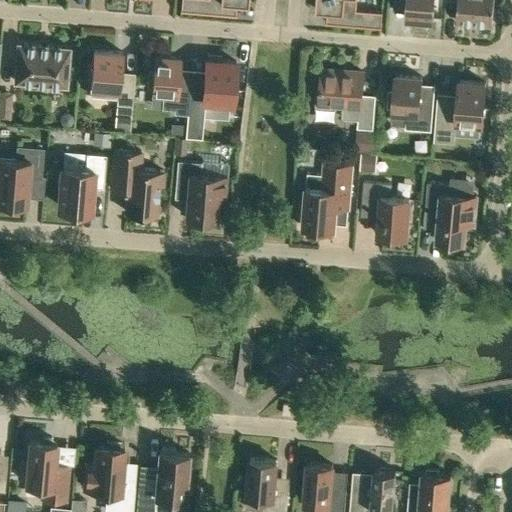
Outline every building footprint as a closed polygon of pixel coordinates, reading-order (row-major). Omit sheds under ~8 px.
[(234,2),(236,2),(248,3),(247,0),(181,0),(180,9),(180,10),(236,15),(236,13),(233,13),(234,2)] [(316,0),(316,9),(327,10),(329,10),(328,21),(326,21),(325,22),(381,27),(382,26),(381,26),(382,11),(356,9),(357,0),(316,0)] [(407,0),(406,17),(433,20),(434,0),(407,0)] [(457,0),(456,21),(492,24),(493,0),(457,0)] [(69,47),(17,43),(14,81),(66,85),(69,47)] [(132,105),(134,75),(123,74),(120,72),(122,52),(93,49),(92,64),(88,63),(87,79),(91,80),(89,95),(117,97),(116,103),(132,105)] [(187,114),(189,90),(177,89),(180,57),(155,55),(153,70),(148,70),(147,87),(152,88),(151,90),(160,91),(163,94),(162,108),(174,109),(174,113),(187,114)] [(189,90),(187,114),(185,137),(200,138),(204,100),(232,102),(236,61),(221,60),(222,56),(207,55),(207,59),(206,59),(203,92),(190,91),(192,69),(191,69),(189,90)] [(358,107),(358,119),(357,128),(373,129),(375,95),(361,94),(363,72),(322,69),(320,88),(318,88),(316,107),(335,108),(335,105),(358,107)] [(431,130),(433,105),(419,104),(422,77),(395,75),(394,90),(389,90),(387,107),(393,107),(392,110),(403,111),(406,116),(405,128),(431,130)] [(457,102),(437,100),(434,140),(454,142),(456,122),(482,124),(486,82),(459,80),(457,102)] [(62,113),(60,118),(61,123),(66,125),(70,125),(72,123),(74,120),(72,114),(67,112),(62,113)] [(115,120),(114,129),(130,130),(130,121),(115,120)] [(171,123),(171,134),(183,134),(184,124),(171,123)] [(355,150),(376,152),(377,132),(356,130),(355,150)] [(93,131),(92,145),(110,146),(111,132),(93,131)] [(40,178),(41,175),(43,148),(17,146),(16,158),(0,156),(0,200),(26,203),(29,177),(40,178)] [(114,148),(112,178),(111,188),(127,189),(125,211),(156,214),(158,184),(162,184),(163,170),(139,168),(141,150),(114,148)] [(298,148),(297,159),(309,160),(309,149),(298,148)] [(80,167),(63,165),(62,174),(58,173),(57,188),(61,188),(59,206),(89,208),(91,190),(94,187),(103,187),(106,154),(86,152),(85,163),(80,167)] [(361,153),(360,170),(375,171),(376,154),(361,153)] [(189,187),(188,198),(186,216),(190,217),(189,221),(203,222),(204,218),(215,219),(217,195),(223,195),(225,175),(200,173),(201,161),(177,159),(174,197),(176,197),(176,196),(175,195),(176,186),(189,187)] [(322,187),(306,186),(303,226),(307,227),(306,229),(318,230),(318,228),(334,229),(336,207),(348,208),(352,164),(324,162),(322,187)] [(380,209),(379,217),(378,233),(381,233),(383,237),(392,238),(395,234),(407,235),(408,220),(412,221),(413,205),(409,204),(410,197),(390,196),(391,183),(364,181),(361,215),(362,215),(362,208),(380,209)] [(428,181),(425,209),(439,210),(436,238),(439,238),(439,243),(453,244),(453,240),(464,240),(466,223),(474,224),(476,195),(450,193),(451,183),(428,181)] [(55,459),(56,444),(56,441),(54,441),(52,437),(43,436),(40,440),(30,439),(28,460),(22,460),(20,478),(26,479),(26,483),(43,484),(42,497),(65,499),(68,465),(57,464),(55,459)] [(105,508),(133,511),(135,486),(121,485),(124,447),(121,447),(122,442),(107,441),(106,446),(96,445),(95,462),(87,462),(85,488),(106,490),(105,508)] [(159,450),(157,465),(157,474),(140,472),(136,511),(154,511),(156,495),(185,498),(189,452),(174,451),(175,447),(162,446),(161,450),(159,450)] [(245,475),(244,491),(248,491),(247,495),(246,507),(263,509),(287,511),(289,485),(275,484),(276,476),(277,460),(250,457),(249,475),(245,475)] [(344,511),(346,490),(330,488),(332,464),(308,462),(305,502),(329,504),(327,511),(344,511)] [(367,494),(351,493),(349,511),(371,511),(371,509),(393,510),(396,470),(374,468),(373,487),(368,486),(367,494)] [(422,472),(421,482),(420,502),(408,501),(407,511),(447,511),(451,474),(438,473),(439,469),(427,468),(426,472),(422,472)]
